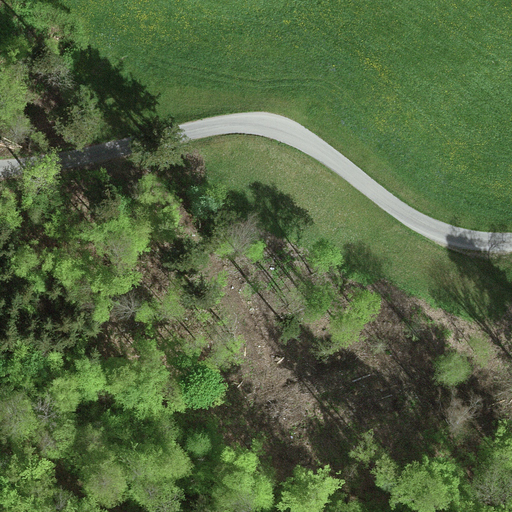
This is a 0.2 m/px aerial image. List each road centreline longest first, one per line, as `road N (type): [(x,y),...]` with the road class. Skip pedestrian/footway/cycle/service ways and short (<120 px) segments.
road 1 (unclassified): [(511,242),(428,226),(274,127),(215,127),(0,169)]
road 2 (track): [(0,446),(124,511)]
